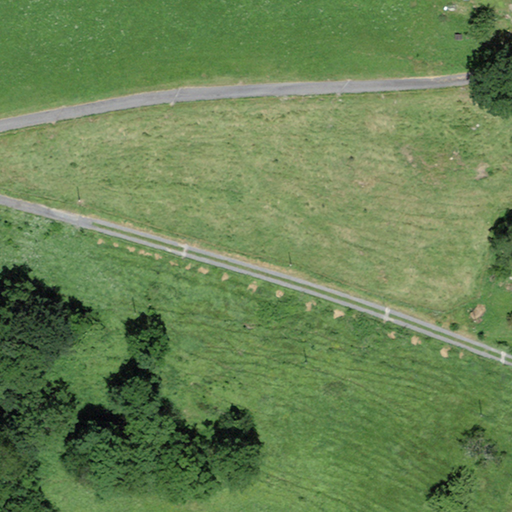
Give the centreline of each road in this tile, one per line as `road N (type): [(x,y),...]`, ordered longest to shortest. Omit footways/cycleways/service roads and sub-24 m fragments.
road 1 (track): [(0,203),(269,275),(511,362)]
road 2 (residential): [(0,126),(211,92),(511,74)]
